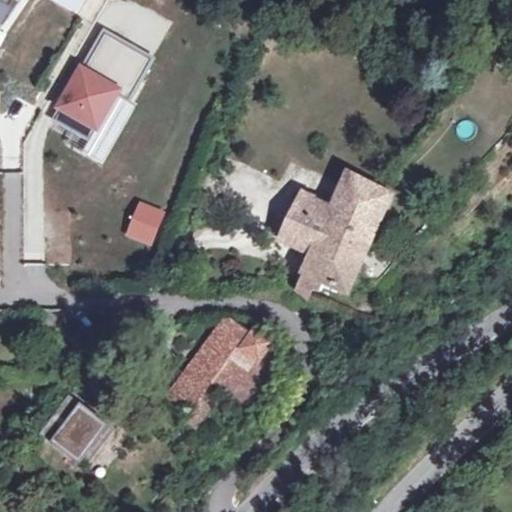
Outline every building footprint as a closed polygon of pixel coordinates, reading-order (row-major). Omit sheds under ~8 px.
[(0,0),(0,30),(15,9),(9,5),(11,0),(0,0)] [(78,15),(86,0),(53,0),(53,2),(78,15)] [(124,87),(82,63),(51,121),(93,144),(124,87)] [(327,250),(313,284),(322,292),(328,282),(334,285),(339,274),(364,285),(406,189),(395,183),(363,168),(348,203),(317,188),(294,233),(327,250)] [(239,340),(263,356),(270,347),(253,334),(250,336),(233,324),(230,327),(225,324),(217,334),(235,346),(239,340)] [(235,346),(217,334),(210,343),(208,342),(200,355),(201,356),(192,368),(190,368),(170,393),(193,410),(203,398),(215,383),(245,406),(270,371),(259,363),(263,356),(239,340),(235,346)] [(193,410),(170,393),(166,400),(188,417),(185,421),(198,431),(215,407),(203,398),(193,410)] [(85,395),(52,440),(89,473),(110,447),(94,434),(108,415),(85,395)] [(89,473),(52,440),(39,457),(85,497),(98,481),(89,473)] [(89,473),(98,481),(118,455),(110,447),(89,473)]
